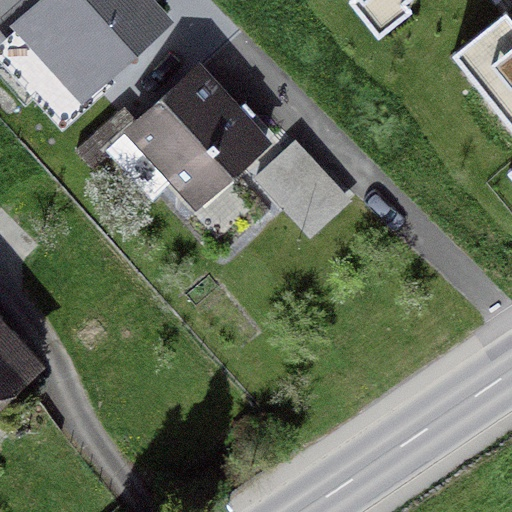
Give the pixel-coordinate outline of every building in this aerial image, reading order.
[(81,86),(169,8),(161,0),(28,0),(15,12),(81,86)] [(364,0),(378,17),(400,0),(364,0)] [(511,39),(472,71),(511,122),(511,39)] [(266,137),(198,64),(136,121),(203,194),(266,137)] [(0,392),(35,359),(0,322),(0,392)]
